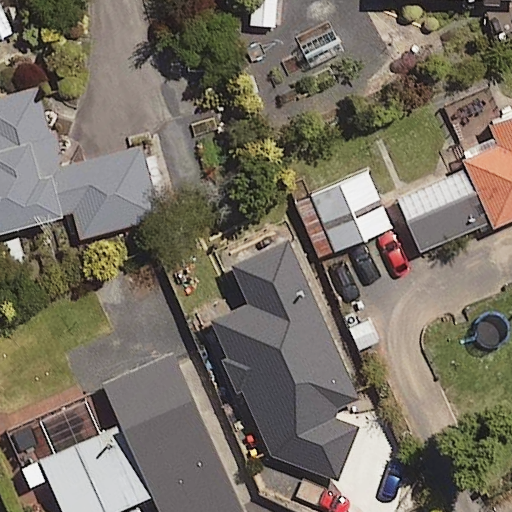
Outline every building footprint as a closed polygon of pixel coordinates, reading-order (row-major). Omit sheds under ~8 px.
[(0,1),(0,36),(13,30),(0,1)] [(0,224),(70,206),(78,235),(161,212),(141,142),(60,165),(37,83),(0,92),(0,224)] [(511,112),(490,122),(498,140),(464,154),(493,222),(511,213),(511,112)] [(388,222),(364,167),(294,198),(318,253),(388,222)] [(484,220),(463,167),(398,192),(419,246),(484,220)] [(245,511),(173,350),(104,381),(121,418),(21,463),(27,476),(45,468),(64,511),(100,511),(151,489),(161,511),(245,511)]
